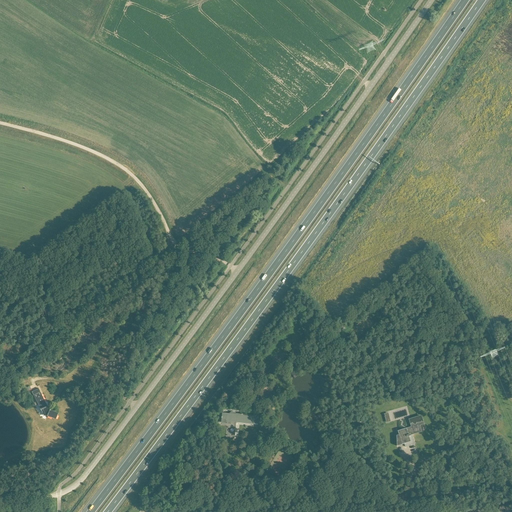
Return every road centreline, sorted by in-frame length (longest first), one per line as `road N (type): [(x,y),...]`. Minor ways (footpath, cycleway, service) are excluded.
road 1 (unclassified): [(44,498),(81,479),(431,0)]
road 2 (motorway): [(107,511),(483,0)]
road 3 (motorway): [(464,0),(90,511)]
road 4 (track): [(230,265),(178,246),(125,168),(0,123)]
road 5 (track): [(364,511),(511,480)]
